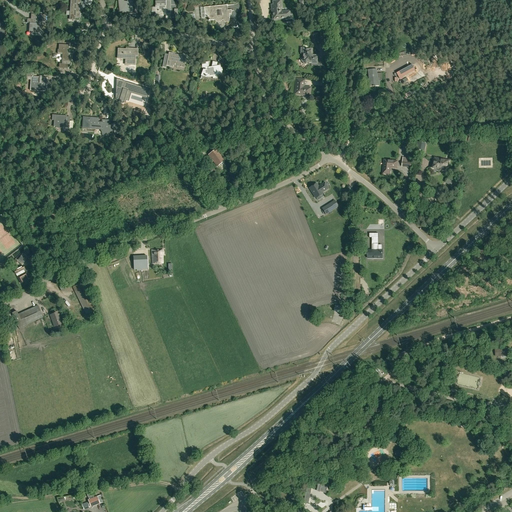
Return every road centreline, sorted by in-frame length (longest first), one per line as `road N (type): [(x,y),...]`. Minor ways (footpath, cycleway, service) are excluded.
road 1 (unclassified): [(161,511),(208,457),(266,419),(436,249)]
road 2 (unclassified): [(0,306),(331,158)]
road 3 (primary): [(317,390),(511,204)]
road 4 (unclassified): [(236,504),(271,482),(318,429),(380,381)]
road 5 (primary): [(317,390),(180,511)]
road 6 (track): [(179,491),(146,482),(0,496)]
road 7 (primary): [(189,511),(317,390)]
road 8 (track): [(338,0),(348,133),(337,162)]
road 9 (unclassified): [(253,49),(107,23)]
road 10 (track): [(380,381),(430,342),(511,317)]
road 11 (unclassified): [(331,158),(269,111),(253,49)]
road 12 (track): [(352,313),(353,174)]
road 13 (unclassified): [(511,407),(380,381)]
road 14 (unclassified): [(436,249),(337,162)]
